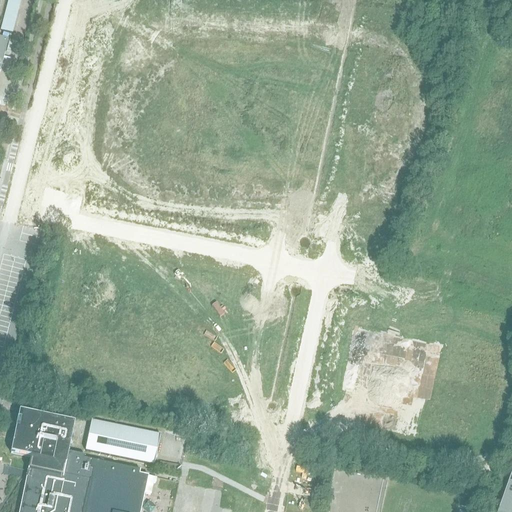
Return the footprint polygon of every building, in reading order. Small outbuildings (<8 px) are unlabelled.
[(0,71),(4,58),(8,39),(0,37),(0,71)] [(65,465),(68,453),(74,423),(19,412),(11,454),(31,458),(65,465)] [(154,466),(154,465),(160,436),(91,421),(85,451),(154,466)] [(89,470),(91,461),(84,460),(84,456),(68,453),(65,465),(31,458),(27,473),(19,511),(82,511),(87,491),(88,492),(90,481),(91,481),(93,471),(89,470)] [(140,511),(144,494),(150,496),(153,484),(155,484),(156,479),(148,477),(139,475),(140,471),(91,461),(89,470),(93,471),(91,481),(90,481),(88,492),(87,491),(82,511),(140,511)] [(511,511),(511,476),(499,511),(511,511)] [(463,500),(474,503),(475,497),(464,495),(463,500)] [(472,509),(473,504),(463,501),(461,507),(472,509)]
